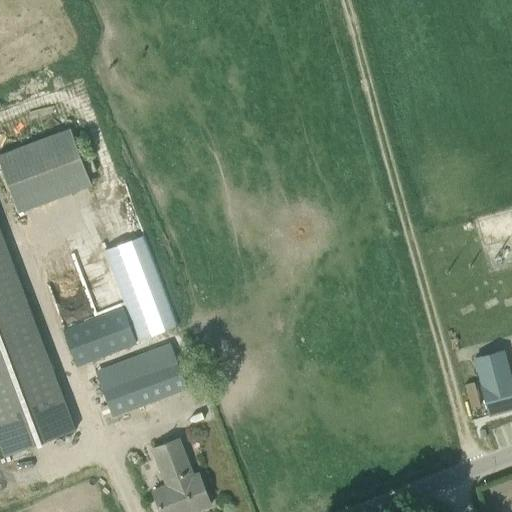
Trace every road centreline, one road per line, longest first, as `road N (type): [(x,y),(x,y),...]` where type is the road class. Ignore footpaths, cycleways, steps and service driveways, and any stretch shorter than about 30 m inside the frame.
road 1 (track): [(474,511),(342,0)]
road 2 (unclassified): [(367,511),(511,459)]
